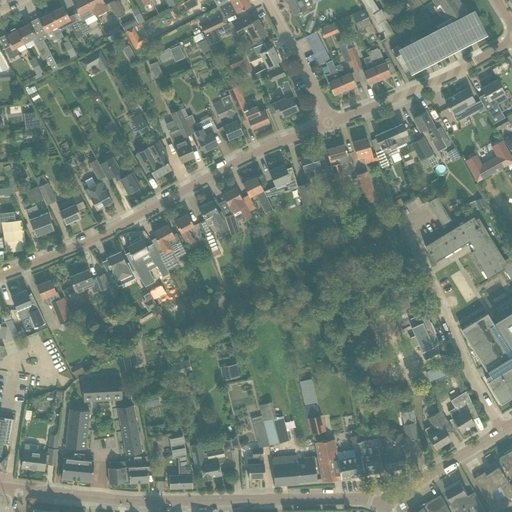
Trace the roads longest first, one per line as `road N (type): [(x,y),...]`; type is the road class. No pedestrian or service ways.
road 1 (residential): [(0,275),(97,238),(235,162),(328,125)]
road 2 (unclassified): [(382,506),(360,498),(101,498)]
road 3 (residential): [(502,430),(470,377),(407,226),(427,212)]
road 4 (residential): [(328,125),(511,41)]
road 5 (residential): [(382,506),(502,430)]
road 6 (residential): [(328,125),(266,0)]
